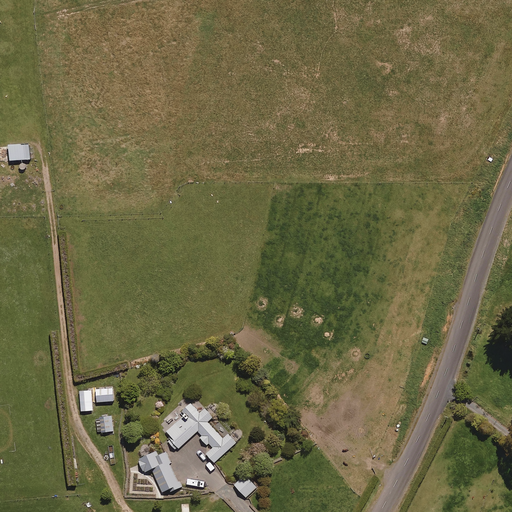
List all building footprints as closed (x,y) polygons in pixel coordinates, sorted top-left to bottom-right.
[(31,160),(31,145),(10,147),(11,162),(31,160)] [(115,402),(114,389),(97,390),(97,403),(115,402)] [(93,412),(93,391),(81,391),(82,412),(93,412)] [(201,414),(191,404),(183,412),(186,415),(168,432),(173,438),(169,442),(178,451),(197,434),(212,450),(207,455),(216,463),(237,444),(229,435),(224,440),(209,423),(214,418),(206,409),(201,414)] [(114,432),(112,416),(107,417),(107,415),(101,415),(101,418),(96,419),(98,433),(103,432),(103,434),(114,432)] [(158,456),(157,453),(140,460),(145,474),(154,470),(164,494),(180,488),(166,453),(158,456)] [(258,488),(246,476),(235,486),(247,498),(258,488)]
